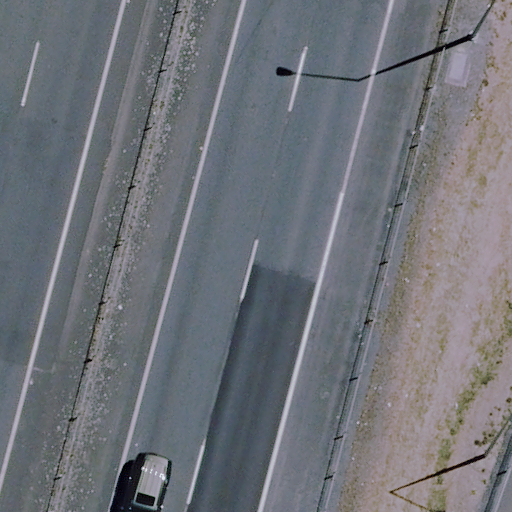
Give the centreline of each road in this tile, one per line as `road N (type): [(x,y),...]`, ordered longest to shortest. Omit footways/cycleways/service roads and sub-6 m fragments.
road 1 (motorway): [(318,0),(185,511)]
road 2 (motorway): [(0,213),(52,0)]
